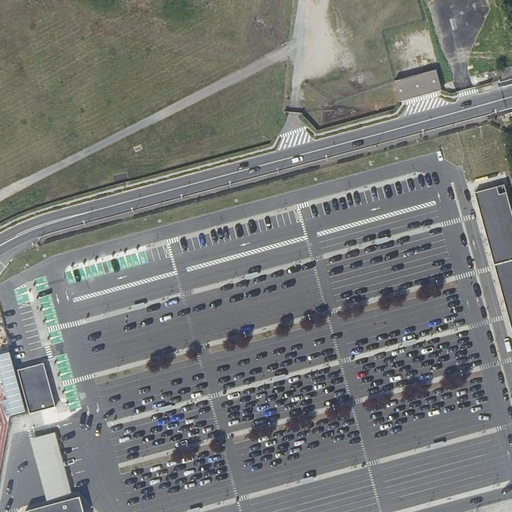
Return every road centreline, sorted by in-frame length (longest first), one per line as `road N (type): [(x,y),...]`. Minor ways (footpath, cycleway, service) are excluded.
road 1 (tertiary): [(0,244),(54,220),(511,96)]
road 2 (track): [(321,0),(297,41),(299,154)]
